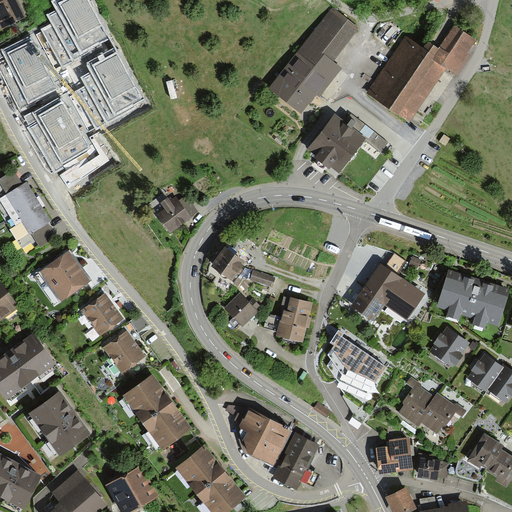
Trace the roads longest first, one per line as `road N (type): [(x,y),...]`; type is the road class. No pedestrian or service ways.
road 1 (residential): [(369,481),(300,495),(274,489),(240,465),(208,393),(61,206),(0,97)]
road 2 (tertiary): [(364,212),(297,194),(245,202),(202,236),(190,283),(202,328),(228,361),(346,448)]
road 3 (residential): [(346,448),(343,423),(309,364),(325,299),(364,212)]
road 4 (residential): [(374,214),(475,62),(494,0)]
road 5 (tertiary): [(511,258),(374,214)]
road 6 (track): [(330,0),(369,16),(446,0)]
